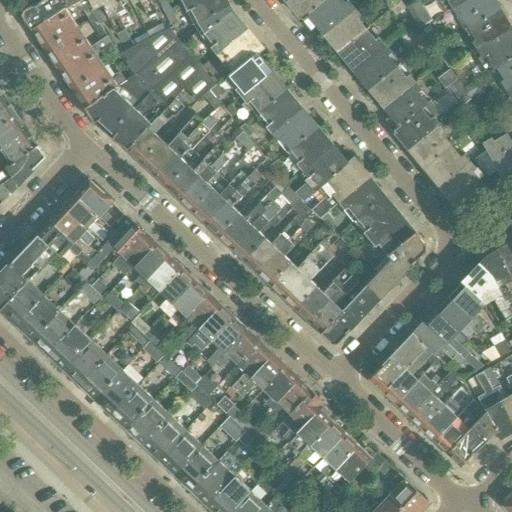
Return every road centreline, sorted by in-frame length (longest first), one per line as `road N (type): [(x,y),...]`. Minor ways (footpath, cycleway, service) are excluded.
road 1 (residential): [(339,372),(264,313),(88,146)]
road 2 (residential): [(456,245),(255,0)]
road 3 (secondary): [(136,511),(0,383)]
road 4 (residential): [(460,501),(347,390),(339,372)]
road 5 (residential): [(339,372),(456,245)]
road 6 (residential): [(88,146),(0,27)]
road 7 (residential): [(0,243),(88,146)]
